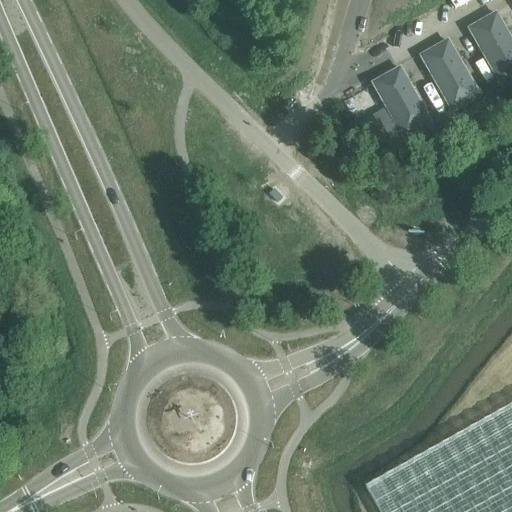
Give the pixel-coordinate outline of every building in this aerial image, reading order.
[(511,33),(499,11),(468,29),(502,88),(511,81),(511,33)] [(451,39),(420,56),(454,115),(485,98),(451,39)] [(372,83),(405,143),(436,125),(403,66),(372,83)] [(488,94),(493,103),(503,98),(497,89),(488,94)] [(449,116),(440,121),(445,131),(454,126),(449,116)] [(511,511),(511,406),(366,488),(379,511),(511,511)]
